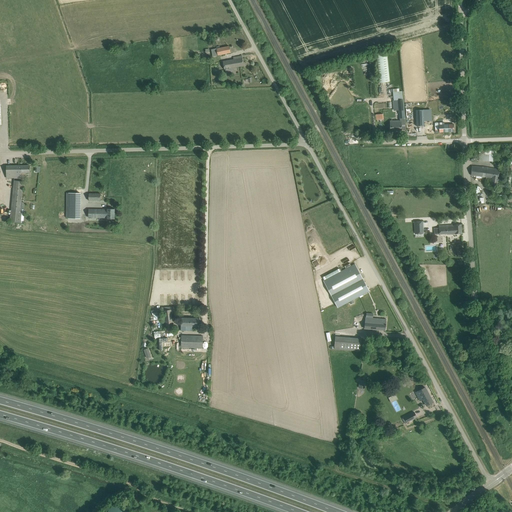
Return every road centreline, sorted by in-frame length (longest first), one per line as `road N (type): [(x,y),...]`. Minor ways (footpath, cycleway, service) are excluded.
road 1 (unclassified): [(491,483),(305,141)]
road 2 (motorway): [(334,511),(0,400)]
road 3 (motorway): [(0,414),(296,511)]
road 4 (unclassified): [(0,153),(305,141)]
road 5 (unclassified): [(511,414),(481,348),(464,140)]
road 6 (track): [(0,440),(124,481),(186,511)]
road 7 (unclassified): [(305,141),(229,0)]
road 8 (unclassified): [(464,140),(462,17)]
